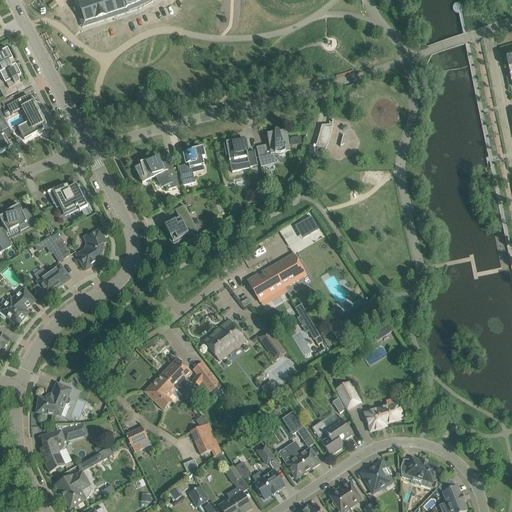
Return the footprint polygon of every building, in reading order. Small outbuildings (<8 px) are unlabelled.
[(89,0),(80,0),(78,1),(84,20),(94,16),(89,0)] [(100,0),(89,0),(94,16),(104,13),(100,0)] [(111,0),(100,0),(104,13),(115,10),(111,0)] [(123,0),(111,0),(115,10),(126,7),(125,6),(123,0)] [(0,74),(10,70),(13,68),(12,68),(10,63),(13,61),(8,50),(0,54),(0,74)] [(13,68),(10,70),(0,74),(0,90),(4,99),(9,97),(18,92),(15,87),(21,84),(18,79),(22,77),(16,66),(12,68),(13,68)] [(35,103),(33,103),(29,97),(8,108),(12,116),(22,111),(29,124),(18,129),(24,141),(44,130),(41,124),(44,123),(45,125),(46,125),(35,103)] [(0,128),(1,130),(2,132),(3,132),(9,129),(4,119),(0,112),(0,128)] [(322,127),(322,129),(317,148),(326,150),(327,147),(328,145),(329,142),(330,139),(331,135),(332,132),(332,128),(333,126),(322,127)] [(261,166),(276,162),(276,155),(290,152),(289,142),(287,132),(279,134),(279,133),(279,132),(278,132),(277,132),(276,132),(276,133),(275,133),(275,134),(267,136),(269,145),(270,149),(263,151),(265,159),(260,161),(261,166)] [(0,154),(11,148),(9,144),(8,143),(7,140),(4,134),(0,136),(0,135),(0,154)] [(225,146),(224,146),(226,156),(226,158),(229,158),(230,166),(232,172),(258,167),(255,151),(247,153),(246,149),(244,139),(244,140),(244,141),(227,144),(227,146),(225,146)] [(188,154),(184,155),(187,169),(179,171),(182,181),(183,187),(195,184),(193,174),(196,169),(196,168),(204,166),(202,159),(205,158),(203,148),(188,152),(188,154)] [(141,167),(135,170),(143,185),(143,184),(156,178),(162,189),(165,187),(167,191),(180,187),(175,170),(176,169),(166,171),(162,164),(158,166),(158,165),(161,164),(159,159),(141,164),(141,167)] [(66,184),(48,193),(54,206),(57,210),(60,208),(65,218),(79,211),(80,212),(88,208),(77,185),(69,189),(66,184)] [(6,216),(0,218),(0,219),(2,223),(5,227),(5,229),(8,233),(18,228),(19,228),(21,231),(35,223),(28,209),(22,212),(20,206),(10,211),(11,213),(6,216)] [(189,236),(189,237),(198,233),(197,232),(187,214),(188,214),(184,206),(175,211),(178,217),(179,218),(180,220),(165,228),(171,239),(170,240),(172,245),(172,246),(180,242),(179,242),(178,242),(178,241),(189,236)] [(296,226),(307,246),(325,237),(314,216),(296,226)] [(85,239),(87,245),(85,251),(77,256),(86,271),(97,265),(95,262),(99,260),(100,256),(102,256),(104,250),(103,249),(104,245),(106,244),(100,231),(85,239)] [(0,244),(4,252),(12,247),(3,232),(0,233),(0,244)] [(48,248),(55,244),(52,239),(44,244),(47,249),(48,248)] [(66,247),(61,240),(55,244),(60,251),(66,247)] [(60,251),(55,244),(48,248),(53,255),(60,251)] [(258,276),(248,282),(250,285),(260,303),(261,303),(269,298),(271,297),(269,294),(276,290),(278,293),(283,290),(285,289),(306,277),(299,264),(294,255),(271,268),(262,274),(263,275),(259,277),(258,276)] [(39,285),(33,289),(40,297),(45,293),(47,297),(65,284),(71,280),(69,278),(64,270),(61,266),(47,276),(43,270),(35,276),(39,282),(37,283),(39,285)] [(322,281),(335,274),(333,270),(320,277),(322,281)] [(10,299),(0,311),(0,312),(1,313),(0,315),(5,319),(7,318),(10,321),(18,327),(26,317),(23,315),(25,312),(26,311),(36,302),(29,295),(25,290),(12,300),(10,299)] [(272,303),(275,308),(290,299),(287,293),(272,303)] [(341,344),(382,320),(371,301),(330,326),(341,344)] [(302,306),(296,309),(301,318),(298,320),(300,323),(302,326),(301,326),(302,328),(303,327),(306,333),(309,332),(314,340),(315,340),(317,343),(322,340),(302,306)] [(230,321),(214,333),(215,334),(204,342),(218,361),(245,340),(230,321)] [(388,323),(380,328),(386,337),(393,332),(388,323)] [(0,354),(2,356),(10,340),(0,335),(0,354)] [(276,362),(288,353),(277,339),(265,348),(276,362)] [(177,359),(161,376),(145,393),(148,396),(164,412),(171,405),(172,404),(173,405),(182,396),(188,390),(182,384),(192,374),(185,366),(177,359)] [(206,375),(200,366),(193,371),(197,376),(193,382),(200,387),(203,383),(211,394),(220,387),(210,373),(206,375)] [(89,369),(74,378),(78,385),(83,381),(94,385),(96,380),(89,369)] [(336,390),(347,411),(360,404),(350,383),(336,390)] [(48,400),(39,399),(37,414),(60,417),(65,405),(67,405),(69,405),(71,401),(70,398),(68,398),(71,390),(57,385),(52,397),(51,397),(47,399),(48,400)] [(332,403),(340,415),(345,411),(339,399),(332,403)] [(404,420),(401,410),(399,404),(365,414),(371,433),(387,428),(386,426),(404,420)] [(293,412),(284,419),(287,424),(294,434),(297,432),(302,440),(309,435),(304,428),(297,417),(293,412)] [(322,422),(313,429),(319,438),(326,433),(330,438),(322,443),(331,457),(345,447),(341,441),(345,439),(346,440),(352,436),(341,419),(327,429),(322,422)] [(200,456),(211,451),(214,458),(221,452),(209,424),(190,432),(200,456)] [(42,449),(41,450),(43,458),(45,458),(47,463),(45,464),(50,474),(59,470),(65,467),(65,466),(59,454),(60,453),(61,453),(62,452),(63,451),(64,450),(64,449),(65,448),(65,447),(65,446),(65,445),(65,444),(64,443),(87,436),(84,425),(81,426),(56,426),(58,433),(51,435),(41,437),(44,448),(42,449)] [(151,446),(142,429),(126,436),(135,454),(151,446)] [(294,461),(287,465),(291,471),(297,480),(306,473),(305,472),(310,470),(320,464),(314,456),(310,450),(303,454),(298,446),(288,452),(294,461)] [(269,464),(274,460),(265,447),(258,452),(267,465),(269,464)] [(100,454),(87,461),(91,469),(104,462),(114,456),(110,448),(100,454)] [(421,486),(431,489),(433,482),(436,483),(438,477),(436,476),(438,468),(428,464),(428,463),(423,461),(422,462),(412,459),(406,475),(423,481),(421,486)] [(237,467),(245,480),(252,476),(243,463),(237,467)] [(381,463),(367,471),(361,475),(373,495),(393,483),(389,476),(392,475),(388,468),(385,470),(381,463)] [(226,473),(234,485),(241,480),(233,468),(226,473)] [(275,473),(274,471),(274,472),(264,478),(260,473),(253,478),(257,483),(254,485),(258,490),(256,491),(260,497),(262,496),(265,501),(274,495),(274,496),(278,493),(278,492),(285,487),(275,473)] [(72,477),(65,481),(57,485),(70,510),(78,505),(85,502),(87,501),(88,500),(88,499),(89,498),(89,497),(90,495),(90,494),(91,493),(91,492),(91,491),(90,489),(90,488),(90,487),(83,473),(73,478),(72,477)] [(339,491),(338,490),(330,496),(340,511),(344,511),(362,501),(350,484),(339,492),(339,491)] [(440,506),(441,511),(467,511),(464,502),(465,502),(463,496),(462,496),(458,487),(442,493),(446,503),(440,506)] [(190,496),(198,509),(209,502),(201,489),(190,496)] [(237,489),(227,495),(230,501),(220,507),(222,511),(247,511),(252,509),(242,493),(240,494),(237,489)]
